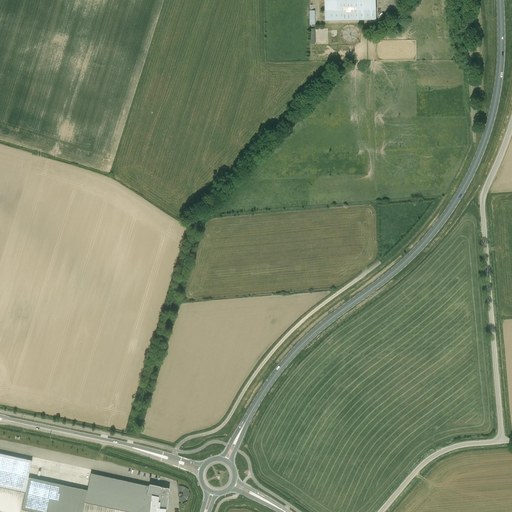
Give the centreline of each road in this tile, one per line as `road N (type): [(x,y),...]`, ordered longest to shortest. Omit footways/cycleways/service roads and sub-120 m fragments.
road 1 (primary): [(241,429),(285,361),(413,253),(459,192),(494,101),(499,0)]
road 2 (unclassified): [(502,441),(481,207),(511,126)]
road 3 (unclassified): [(173,457),(186,438),(220,427),(282,339),(378,263)]
road 4 (unknown): [(171,511),(171,485),(44,450),(22,462),(13,511)]
road 5 (unknown): [(468,0),(480,151)]
road 6 (unclassified): [(380,511),(438,453),(502,441)]
